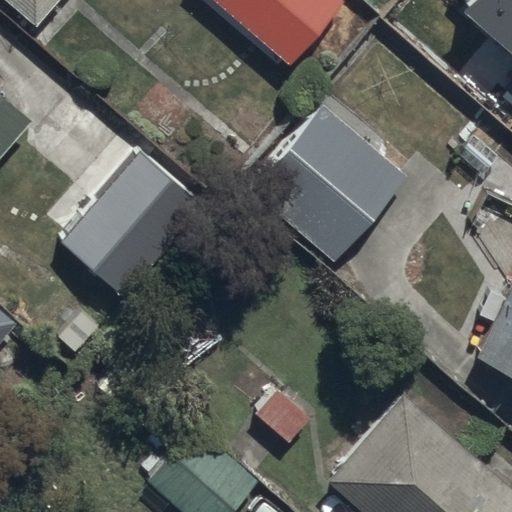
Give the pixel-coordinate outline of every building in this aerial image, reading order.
[(7,0),(30,19),(46,0),(7,0)] [(340,0),(211,0),(286,63),(340,0)] [(511,0),(451,0),(511,52),(511,0)] [(0,143),(24,114),(0,94),(0,143)] [(331,255),(402,172),(317,101),(246,184),(331,255)] [(59,230),(120,286),(199,199),(138,143),(59,230)] [(511,269),(473,352),(511,370),(511,269)] [(0,335),(16,316),(0,303),(0,335)] [(511,511),(511,480),(398,385),(322,475),(365,511),(511,511)] [(222,511),(257,476),(196,418),(143,474),(182,511),(222,511)]
